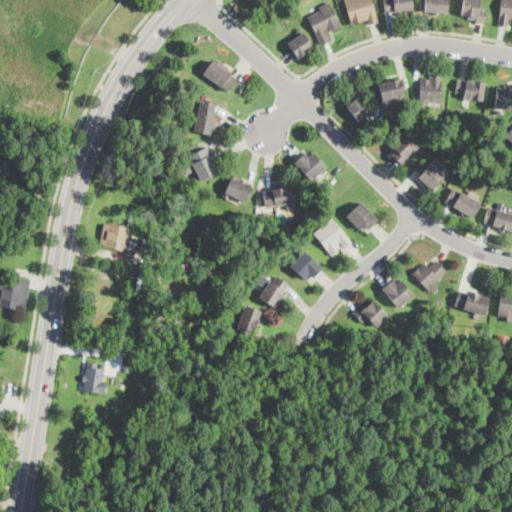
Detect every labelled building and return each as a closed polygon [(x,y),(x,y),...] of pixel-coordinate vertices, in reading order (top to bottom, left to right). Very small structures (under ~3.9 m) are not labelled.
[(371,0),(378,22),(369,24),(367,19),(351,23),(345,0),(371,0)] [(387,12),(386,12),(384,0),(411,0),(412,9),(396,10),(396,11),(387,12)] [(447,0),(447,13),(424,11),(424,0),(447,0)] [(486,9),(484,23),(475,22),(475,20),(466,19),(466,16),(460,15),(462,0),(479,0),(478,8),(486,9)] [(511,0),(511,24),(510,24),(511,19),(508,19),(508,27),(498,26),(501,0),(511,0)] [(342,26),(332,31),(331,29),(328,31),(327,28),(324,29),(330,40),(321,45),(307,16),(321,9),(319,7),(330,1),(342,26)] [(302,27),(314,46),(308,51),(309,52),(299,59),(294,51),(287,41),(293,37),(294,38),(298,36),(296,32),(302,27)] [(237,80),(228,91),(222,86),(221,87),(203,73),(213,59),(232,74),(238,79),(237,80)] [(443,75),(442,102),(419,102),(420,78),(429,79),(429,74),(443,75)] [(383,100),(381,100),(378,84),(387,82),(386,80),(402,77),(406,94),(383,100)] [(485,83),(481,102),(460,99),(461,94),(455,93),(458,78),(485,83)] [(511,99),(510,109),(494,108),(495,87),(508,87),(509,84),(511,84),(511,99)] [(372,112),(359,121),(346,104),(351,101),(350,99),(356,93),(355,91),(362,86),(371,96),(364,102),(372,112)] [(212,129),(210,134),(194,131),(199,109),(197,109),(199,99),(215,103),(214,106),(213,111),(216,111),(215,115),(218,116),(216,123),(214,130),(212,129)] [(420,147),(401,164),(392,155),(396,151),(391,146),(405,132),(420,147)] [(218,172),(200,181),(191,163),(194,162),(190,154),(208,145),(210,149),(213,157),(214,158),(211,159),(218,172)] [(497,148),(493,154),(489,151),(492,145),(497,148)] [(315,153),(328,168),(314,181),(295,162),(300,157),(305,152),(310,158),(312,156),(315,153)] [(437,168),(440,171),(442,169),(447,173),(432,190),(417,177),(430,162),(437,168)] [(246,201),(230,193),(227,198),(223,196),(232,176),(244,182),(249,184),(253,186),(246,201)] [(264,207),(262,189),(268,188),(283,186),(296,185),(299,209),(288,210),(288,205),(264,207)] [(479,204),(470,219),(451,207),(452,205),(445,201),(453,188),(479,204)] [(376,221),(368,228),(365,225),(363,227),(364,228),(360,231),(347,216),(362,202),(378,219),(376,221)] [(511,214),(511,233),(489,225),(489,224),(483,223),(488,207),(511,214)] [(268,223),(261,223),(260,212),(267,211),(268,223)] [(351,241),(350,242),(345,247),(340,241),(338,243),(340,246),(337,248),(339,250),(331,256),(313,234),(332,217),(351,241)] [(109,222),(128,226),(129,226),(129,228),(132,229),(131,237),(133,237),(132,243),(129,242),(128,248),(125,248),(124,251),(104,246),(104,245),(99,244),(104,222),(108,223),(109,222)] [(320,268),(314,275),(312,277),(309,275),(305,279),(290,265),(304,250),(322,267),(320,268)] [(441,266),(446,271),(435,281),(437,283),(435,285),(438,288),(432,293),(430,291),(428,292),(412,274),(424,263),(428,268),(436,260),(441,266)] [(146,271),(145,278),(138,277),(139,270),(146,271)] [(277,275),(289,283),(284,290),(286,291),(275,308),(259,297),(270,280),(273,282),(277,275)] [(31,279),(30,287),(27,310),(0,307),(0,281),(12,283),(13,277),(31,279)] [(392,279),(396,283),(400,279),(413,294),(398,307),(382,288),(392,279)] [(459,290),(467,292),(489,298),(484,315),(462,309),(462,307),(455,305),(459,290)] [(511,315),(506,315),(506,316),(498,315),(501,291),(510,292),(511,292),(511,315)] [(372,299),(388,316),(376,327),(367,317),(361,323),(351,312),(359,305),(360,307),(366,301),(367,303),(372,299)] [(254,331),(253,333),(250,331),(247,339),(233,334),(245,304),(261,310),(258,318),(259,318),(254,331)] [(436,317),(430,322),(424,313),(430,309),(436,317)] [(508,344),(496,343),(498,332),(510,334),(508,344)] [(140,351),(139,364),(126,362),(127,350),(140,351)] [(131,363),(130,371),(123,369),(124,362),(131,363)] [(103,372),(102,381),(106,381),(105,393),(84,390),(85,381),(83,381),(84,375),(86,375),(88,363),(98,364),(97,370),(103,371),(103,372)] [(158,394),(157,402),(148,401),(149,393),(158,394)]
